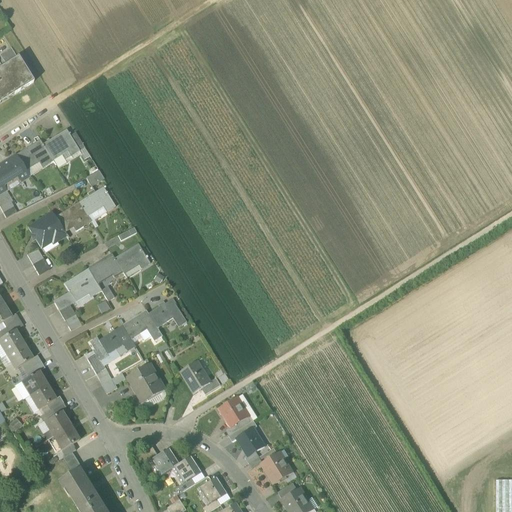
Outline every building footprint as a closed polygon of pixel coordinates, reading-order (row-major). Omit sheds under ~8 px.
[(1,55),(6,64),(17,57),(12,48),(1,55)] [(0,70),(0,105),(35,83),(18,58),(0,70)] [(66,130),(42,145),(52,161),(67,152),(70,158),(79,152),(70,137),(66,130)] [(70,137),(79,152),(84,149),(75,134),(70,137)] [(53,162),(52,161),(42,145),(39,141),(16,156),(24,170),(40,160),(44,168),(53,162)] [(90,158),(84,149),(79,152),(81,156),(84,161),(90,158)] [(52,161),(53,162),(58,170),(81,156),(79,152),(70,158),(67,152),(52,161)] [(29,177),(24,170),(16,156),(0,165),(0,183),(2,188),(3,187),(17,178),(20,183),(29,178),(29,177)] [(29,177),(44,168),(40,160),(24,170),(29,177)] [(89,184),(91,187),(104,180),(102,177),(101,175),(99,172),(86,179),(89,184)] [(17,178),(3,187),(6,192),(20,183),(17,178)] [(102,188),(78,203),(87,217),(102,208),(105,213),(106,212),(114,207),(102,188)] [(0,209),(3,214),(13,208),(11,203),(12,202),(6,192),(5,192),(0,195),(0,209)] [(90,223),(87,217),(78,203),(54,218),(63,232),(71,227),(78,222),(82,228),(90,223)] [(16,213),(13,208),(3,214),(6,219),(16,213)] [(87,217),(90,223),(94,229),(98,228),(94,221),(107,214),(106,212),(105,213),(102,208),(87,217)] [(66,236),(63,232),(54,218),(52,214),(29,229),(39,245),(51,238),(53,241),(55,243),(56,242),(66,236)] [(75,232),(82,228),(78,222),(71,227),(75,232)] [(118,237),(120,242),(136,234),(134,229),(118,237)] [(51,238),(39,245),(41,249),(53,241),(51,238)] [(53,241),(41,249),(45,254),(58,246),(56,242),(55,243),(53,241)] [(137,245),(114,260),(122,273),(137,264),(141,270),(150,265),(137,245)] [(27,256),(30,261),(40,255),(37,250),(27,256)] [(43,261),(40,255),(30,261),(33,266),(43,261)] [(113,279),(122,273),(114,260),(111,255),(87,270),(96,284),(111,275),(113,279)] [(46,266),(43,261),(33,266),(36,272),(46,266)] [(126,279),(141,270),(137,264),(122,273),(126,279)] [(49,271),(46,266),(36,272),(39,277),(49,271)] [(101,292),(96,284),(87,270),(63,285),(68,293),(73,301),(74,303),(76,307),(77,306),(74,301),(89,292),(92,297),(101,292)] [(157,274),(153,281),(160,285),(164,278),(157,274)] [(101,292),(107,303),(114,299),(107,288),(101,292)] [(74,301),(77,306),(79,309),(94,300),(92,297),(89,292),(74,301)] [(55,307),(58,312),(69,306),(74,303),(73,301),(68,293),(52,301),(55,307)] [(172,301),(148,316),(157,329),(173,319),(179,328),(186,323),(172,301)] [(96,307),(101,315),(110,310),(105,302),(96,307)] [(10,319),(1,305),(0,305),(0,325),(2,324),(10,319)] [(72,311),(69,306),(58,312),(61,317),(72,311)] [(75,316),(72,311),(61,317),(64,322),(75,316)] [(131,341),(140,335),(147,331),(151,338),(154,342),(162,338),(157,329),(148,316),(146,312),(123,327),(131,341)] [(78,321),(75,316),(64,322),(67,327),(78,321)] [(2,324),(6,329),(17,322),(14,317),(10,319),(2,324)] [(81,327),(78,321),(67,327),(70,333),(81,327)] [(21,328),(17,322),(6,329),(9,335),(14,332),(21,328)] [(133,344),(131,341),(123,327),(99,342),(97,338),(89,344),(96,355),(99,361),(100,361),(108,356),(116,351),(119,349),(118,347),(122,344),(128,353),(135,348),(133,344)] [(0,340),(9,335),(6,329),(0,332),(0,340)] [(145,342),(151,338),(147,331),(140,335),(142,339),(145,342)] [(4,349),(8,356),(23,346),(14,332),(9,335),(0,340),(0,347),(2,350),(4,349)] [(133,344),(142,339),(140,335),(131,341),(133,344)] [(120,357),(128,353),(122,344),(118,347),(119,349),(116,351),(120,357)] [(158,349),(161,354),(169,350),(166,345),(158,349)] [(32,360),(23,346),(8,356),(13,364),(16,370),(24,365),(32,360)] [(165,353),(169,361),(173,359),(169,351),(165,353)] [(165,362),(161,354),(156,357),(161,365),(165,362)] [(86,361),(89,366),(99,361),(96,355),(86,361)] [(8,356),(1,360),(0,360),(0,361),(4,369),(10,365),(13,364),(8,356)] [(103,365),(103,367),(112,362),(108,356),(100,361),(103,365)] [(24,365),(28,371),(39,364),(35,358),(32,360),(24,365)] [(100,361),(99,361),(89,366),(92,371),(103,365),(100,361)] [(180,373),(193,394),(199,391),(209,384),(196,363),(180,373)] [(43,370),(39,364),(28,371),(31,377),(37,373),(43,370)] [(16,370),(14,371),(18,377),(28,371),(24,365),(16,370)] [(103,367),(103,365),(92,371),(95,376),(106,371),(103,367)] [(136,394),(142,404),(164,391),(150,366),(127,379),(132,387),(134,386),(138,393),(136,394)] [(28,371),(18,377),(22,383),(23,382),(31,377),(28,371)] [(109,376),(106,371),(95,376),(98,382),(109,376)] [(23,382),(31,396),(46,387),(37,373),(31,377),(23,382)] [(199,391),(204,399),(231,383),(225,374),(209,384),(199,391)] [(123,375),(112,381),(115,386),(125,380),(123,375)] [(112,381),(109,376),(98,382),(101,387),(102,387),(112,381)] [(115,386),(112,381),(102,387),(106,395),(117,390),(115,386)] [(23,382),(22,383),(14,388),(23,401),(24,401),(31,396),(23,382)] [(258,390),(253,382),(245,387),(250,396),(258,390)] [(54,401),(46,387),(31,396),(39,410),(48,405),(54,401)] [(164,391),(142,404),(144,406),(145,408),(147,408),(148,409),(150,408),(151,408),(164,401),(165,400),(166,398),(166,397),(166,395),(166,394),(165,392),(164,391)] [(39,410),(31,396),(24,401),(32,414),(38,411),(39,410)] [(243,396),(237,400),(248,418),(251,423),(253,422),(258,419),(243,396)] [(48,405),(52,411),(64,404),(60,397),(54,401),(48,405)] [(219,411),(230,429),(240,424),(248,418),(237,400),(219,411)] [(67,409),(64,404),(52,411),(55,416),(61,413),(67,409)] [(48,405),(39,410),(38,411),(42,417),(52,411),(48,405)] [(52,411),(42,417),(40,418),(44,424),(55,416),(52,411)] [(51,430),(55,437),(70,428),(61,413),(55,416),(44,424),(48,432),(51,430)] [(227,431),(230,437),(242,429),(251,423),(248,418),(240,424),(230,429),(227,431)] [(9,426),(9,427),(14,432),(15,433),(22,427),(16,420),(9,426)] [(253,422),(251,423),(242,429),(245,435),(253,430),(257,428),(253,422)] [(48,432),(44,424),(37,427),(42,435),(48,432)] [(79,442),(70,428),(55,437),(59,443),(56,445),(61,453),(70,447),(79,442)] [(245,435),(242,429),(230,437),(233,442),(237,440),(245,435)] [(48,432),(42,435),(46,442),(55,437),(51,430),(48,432)] [(248,458),(256,454),(264,448),(253,430),(245,435),(237,440),(248,458)] [(60,454),(63,459),(72,454),(74,453),(70,447),(61,453),(60,454)] [(140,454),(147,465),(151,462),(150,462),(158,457),(152,447),(140,454)] [(172,470),(175,468),(180,465),(170,450),(158,457),(150,462),(151,462),(155,469),(158,467),(164,476),(172,470)] [(284,451),(277,455),(281,462),(283,461),(288,458),(284,451)] [(82,469),(72,454),(63,459),(62,460),(72,475),(80,470),(81,470),(82,469)] [(245,459),(248,465),(259,459),(256,454),(248,458),(245,459)] [(267,472),(275,485),(284,480),(291,475),(283,461),(281,462),(277,455),(262,464),(261,465),(261,466),(266,473),(267,472)] [(192,458),(180,465),(175,468),(181,477),(178,479),(182,485),(182,486),(192,479),(201,473),(192,458)] [(262,464),(259,459),(248,465),(252,471),(261,466),(261,465),(262,464)] [(160,478),(164,476),(158,467),(155,469),(160,478)] [(172,470),(178,479),(181,477),(175,468),(172,470)] [(106,511),(81,470),(80,470),(72,475),(60,483),(65,492),(67,491),(80,511),(106,511)] [(205,479),(201,473),(192,479),(196,485),(205,479)] [(294,474),(291,475),(284,480),(287,484),(296,479),(294,474)] [(178,488),(182,494),(196,485),(192,479),(182,486),(182,485),(178,488)] [(207,506),(208,507),(218,501),(227,495),(217,479),(201,489),(207,498),(203,501),(207,506)] [(511,511),(511,481),(495,482),(495,511),(511,511)] [(278,494),(282,500),(297,491),(293,485),(278,494)] [(198,491),(203,501),(207,498),(201,489),(198,491)] [(310,511),(312,511),(307,502),(299,489),(297,491),(282,500),(281,500),(288,511),(310,511)] [(65,492),(77,511),(80,511),(67,491),(65,492)] [(173,506),(180,501),(177,497),(170,501),(173,506)] [(312,498),(307,502),(312,511),(314,510),(318,508),(312,498)] [(167,509),(168,511),(186,511),(187,511),(180,501),(173,506),(167,509)] [(204,509),(205,511),(211,511),(221,506),(218,501),(208,507),(207,506),(204,509)]
